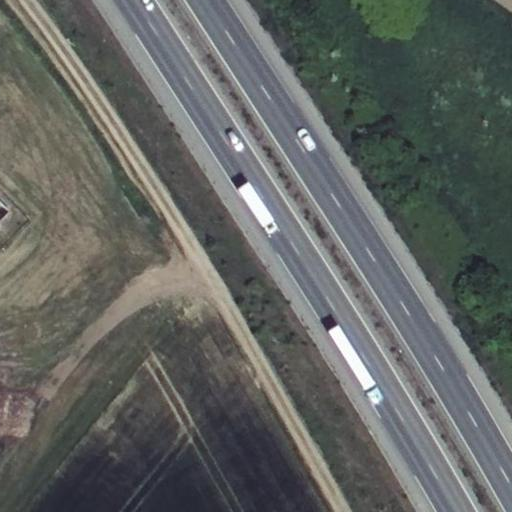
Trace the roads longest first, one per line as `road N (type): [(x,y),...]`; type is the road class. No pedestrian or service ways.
road 1 (trunk): [(135,0),(457,511)]
road 2 (track): [(341,511),(115,128),(23,0)]
road 3 (trunk): [(511,491),(204,0)]
